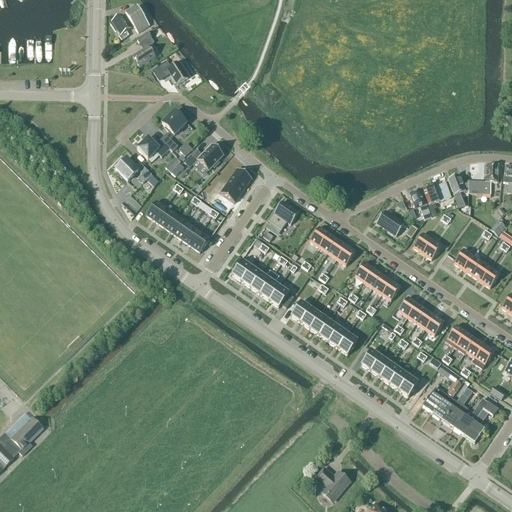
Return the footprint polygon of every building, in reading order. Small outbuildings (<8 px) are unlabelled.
[(121,17),(111,24),(111,25),(110,26),(115,34),(117,33),(120,37),(118,38),(121,43),(128,38),(126,34),(133,29),(138,35),(149,28),(136,9),(125,16),(126,17),(122,19),(121,17)] [(136,42),(140,47),(150,40),(147,35),(136,42)] [(139,69),(154,59),(150,52),(154,50),(152,46),(132,59),(139,69)] [(171,69),(167,63),(158,69),(165,79),(170,76),(177,87),(187,80),(178,65),(171,69)] [(159,142),(169,152),(171,154),(177,149),(169,141),(173,137),(173,138),(186,126),(174,113),(161,126),(169,134),(166,138),(165,137),(159,142)] [(169,152),(159,142),(155,147),(147,140),(136,151),(147,162),(155,154),(161,160),(169,152)] [(195,152),(183,165),(190,171),(196,163),(208,174),(212,169),(214,170),(219,165),(217,164),(223,158),(211,147),(201,157),(195,152)] [(134,169),(126,161),(115,172),(127,184),(138,173),(141,176),(137,180),(142,185),(151,177),(138,164),(134,169)] [(179,166),(171,176),(175,179),(183,170),(179,166)] [(468,194),(468,196),(490,197),(490,185),(497,185),(498,167),(486,167),(485,184),(468,183),(468,194)] [(511,195),(511,168),(504,168),(503,185),(507,185),(507,195),(511,195)] [(237,171),(220,196),(234,206),(251,181),(237,171)] [(468,194),(468,183),(460,183),(458,177),(447,181),(458,210),(463,208),(458,196),(464,194),(468,194)] [(430,220),(430,221),(436,219),(431,207),(451,200),(446,185),(434,190),(433,186),(421,191),(428,208),(426,208),(430,220)] [(430,220),(426,208),(426,209),(419,191),(409,195),(414,211),(419,209),(424,222),(430,220)] [(146,218),(155,225),(165,210),(156,203),(146,218)] [(281,233),(286,224),(290,227),(298,215),(282,204),(268,224),(281,233)] [(155,225),(164,231),(174,216),(165,210),(155,225)] [(384,213),(376,225),(396,239),(404,226),(384,213)] [(174,216),(164,231),(173,237),(183,222),(174,216)] [(183,222),(173,237),(181,243),(192,228),(183,222)] [(497,238),(505,230),(498,223),(490,232),(497,238)] [(411,227),(405,237),(410,241),(417,231),(411,227)] [(190,249),(201,235),(192,228),(181,243),(190,249)] [(318,250),(328,236),(319,229),(309,244),(318,250)] [(511,248),(511,246),(511,240),(502,234),(498,239),(506,244),(511,248)] [(210,241),(201,235),(190,249),(200,256),(210,241)] [(328,236),(318,250),(327,256),(337,242),(328,236)] [(412,250),(422,257),(432,242),(422,236),(412,250)] [(257,242),(253,248),(258,251),(262,246),(257,242)] [(336,262),(346,248),(337,242),(327,256),(336,262)] [(422,257),(431,263),(441,248),(432,242),(422,257)] [(355,254),(346,248),(336,262),(345,269),(355,254)] [(453,266),(462,272),(472,258),(463,251),(453,266)] [(462,272),(471,279),(481,264),(472,258),(462,272)] [(231,277),(240,284),(252,267),(242,261),(231,277)] [(363,286),(373,271),(364,264),(354,279),(363,286)] [(490,270),(481,264),(471,279),(480,285),(490,270)] [(252,267),(240,284),(250,291),(262,274),(263,272),(253,265),(252,267)] [(480,285),(489,291),(500,276),(490,270),(480,285)] [(382,277),(373,271),(363,286),(372,292),(382,277)] [(262,274),(250,291),(259,297),(271,280),(262,274)] [(372,292),(381,298),(391,283),(382,277),(372,292)] [(271,280),(259,297),(269,303),(280,287),(271,280)] [(391,283),(381,298),(390,304),(400,289),(391,283)] [(278,310),(280,307),(286,311),(294,300),(288,296),(290,294),(280,287),(269,303),(278,310)] [(500,311),(510,317),(511,313),(511,296),(500,311)] [(407,320),(417,306),(408,299),(397,314),(407,320)] [(300,325),(310,311),(300,304),(290,318),(300,325)] [(416,327),(426,312),(417,306),(407,320),(416,327)] [(309,332),(319,317),(310,311),(300,325),(309,332)] [(426,312),(416,327),(425,333),(435,318),(426,312)] [(309,332),(319,338),(329,324),(319,317),(309,332)] [(444,324),(435,318),(425,333),(434,339),(444,324)] [(319,338),(328,345),(338,330),(329,324),(319,338)] [(454,351),(466,334),(456,327),(444,344),(454,351)] [(337,351),(347,337),(338,330),(328,345),(337,351)] [(465,356),(475,341),(466,334),(454,351),(464,357),(465,356)] [(357,343),(347,337),(337,351),(347,358),(357,343)] [(475,341),(465,356),(474,361),(484,347),(475,341)] [(474,361),(471,365),(481,372),(494,354),(484,347),(474,361)] [(360,367),(370,374),(380,359),(370,352),(360,367)] [(379,380),(389,366),(380,359),(370,374),(379,380)] [(389,387),(399,372),(389,366),(379,380),(389,387)] [(442,367),(437,374),(447,381),(448,380),(454,385),(455,383),(459,378),(442,367)] [(398,393),(408,379),(399,372),(389,387),(398,393)] [(408,379),(398,393),(408,400),(418,385),(408,379)] [(442,424),(452,410),(455,405),(450,401),(460,386),(455,383),(445,398),(445,397),(432,417),(442,424)] [(432,417),(445,397),(434,390),(421,409),(432,417)] [(499,393),(495,399),(501,403),(505,397),(499,393)] [(463,438),(473,424),(487,405),(482,401),(477,409),(478,409),(473,417),(466,412),(453,432),(463,438)] [(452,410),(442,424),(453,432),(466,412),(467,411),(456,403),(455,405),(452,410)] [(473,424),(463,438),(474,446),(484,432),(479,428),(487,416),(492,419),(497,412),(487,405),(473,424)] [(29,446),(43,432),(32,420),(10,441),(4,435),(0,439),(0,473),(2,472),(1,471),(4,469),(13,461),(12,460),(18,455),(22,458),(31,449),(29,446)] [(333,480),(329,477),(330,477),(323,471),(314,482),(325,491),(320,496),(331,505),(349,484),(338,475),(333,480)]
